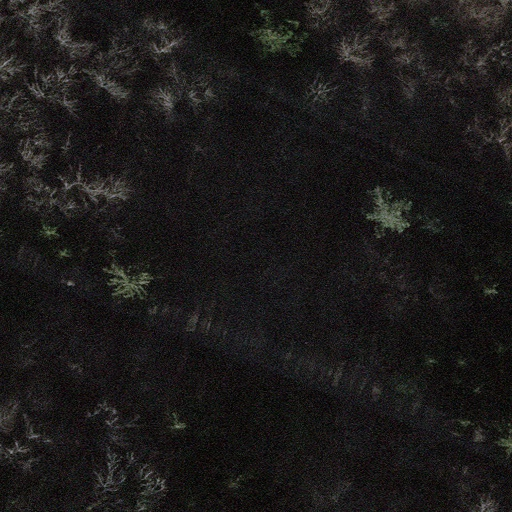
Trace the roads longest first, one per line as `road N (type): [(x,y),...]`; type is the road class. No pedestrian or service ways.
road 1 (track): [(0,236),(269,362),(511,454)]
road 2 (track): [(511,212),(97,0)]
